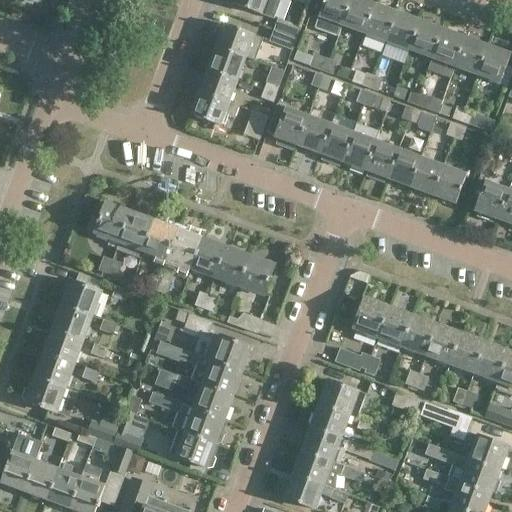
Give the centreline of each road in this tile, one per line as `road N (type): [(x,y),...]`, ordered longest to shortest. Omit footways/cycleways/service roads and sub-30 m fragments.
road 1 (residential): [(241,511),(353,208)]
road 2 (residential): [(353,208),(144,134)]
road 3 (residential): [(511,268),(353,208)]
road 4 (residential): [(0,237),(54,99)]
road 5 (residential): [(144,134),(192,0)]
